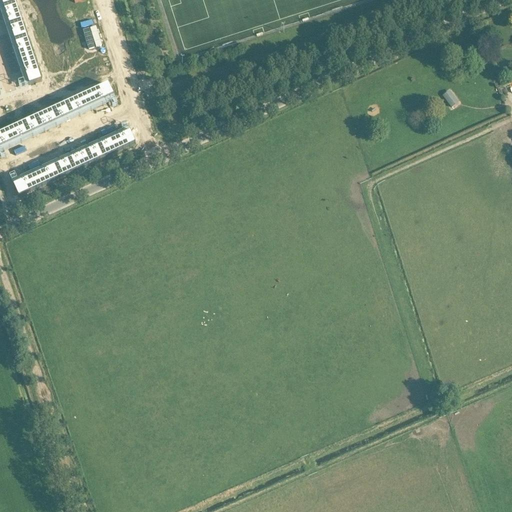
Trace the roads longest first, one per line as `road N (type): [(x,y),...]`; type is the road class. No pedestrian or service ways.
road 1 (unclassified): [(155,155),(492,0)]
road 2 (track): [(0,272),(80,511)]
road 3 (unclassified): [(0,227),(155,155)]
road 4 (residential): [(4,170),(140,110)]
